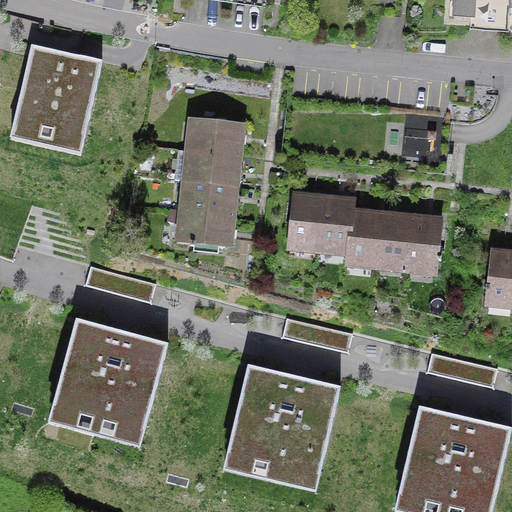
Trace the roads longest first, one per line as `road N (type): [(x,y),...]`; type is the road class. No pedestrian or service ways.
road 1 (residential): [(511,406),(82,297),(0,268)]
road 2 (residential): [(21,0),(281,51),(511,76)]
